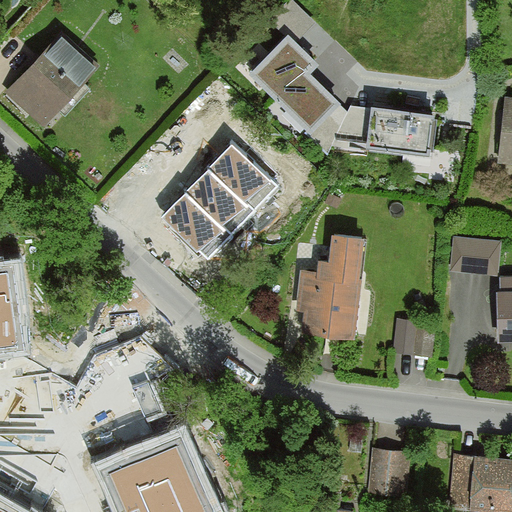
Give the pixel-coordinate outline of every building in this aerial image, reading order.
[(314,23),(292,1),(271,22),(288,39),(252,75),(310,132),(339,104),(307,73),(316,64),(295,42),(314,23)] [(47,124),(102,66),(68,34),(13,92),(47,124)] [(434,117),(372,110),(368,150),(429,156),(434,117)] [(277,187),(232,144),(163,215),(209,258),(277,187)] [(295,327),(353,333),(364,236),(338,233),(334,272),(301,268),(295,327)] [(502,239),(457,236),(454,269),(499,272),(502,239)] [(0,271),(0,349),(20,347),(9,270),(0,271)] [(511,273),(500,274),(501,335),(511,335),(511,273)] [(418,320),(415,352),(433,354),(436,322),(418,320)] [(211,511),(179,439),(108,470),(126,511),(211,511)] [(377,448),(374,490),(407,492),(410,451),(377,448)] [(511,457),(457,453),(455,488),(474,489),(473,506),(511,508),(511,457)]
